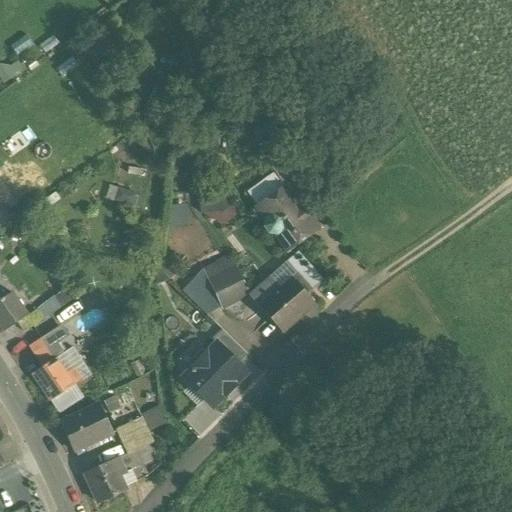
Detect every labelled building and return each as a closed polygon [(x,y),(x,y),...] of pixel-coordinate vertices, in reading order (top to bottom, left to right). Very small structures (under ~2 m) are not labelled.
[(311,195),(290,165),(276,176),(283,186),(287,191),(288,190),(298,204),(311,195)] [(298,204),(288,190),(287,191),(283,186),(256,206),(266,220),(265,228),(269,234),(276,235),(287,250),(316,229),(298,204)] [(233,198),(203,200),(205,221),(235,218),(233,198)] [(0,205),(0,224),(9,218),(0,206),(0,205)] [(322,281),(307,264),(296,273),(312,291),(322,281)] [(235,267),(208,280),(221,309),(248,296),(235,267)] [(279,288),(258,307),(282,333),(314,305),(290,279),(279,288)] [(273,281),(252,300),(258,307),(279,288),(273,281)] [(26,317),(10,294),(1,300),(0,300),(0,328),(3,333),(17,324),(26,317)] [(26,317),(17,324),(24,333),(43,320),(36,310),(26,317)] [(60,328),(31,347),(45,367),(56,359),(62,356),(55,346),(66,338),(60,328)] [(247,355),(222,330),(211,341),(215,345),(216,344),(238,365),(247,355)] [(215,345),(190,371),(190,386),(211,407),(223,394),(225,396),(234,386),(233,385),(245,372),(238,365),(216,344),(215,345)] [(90,376),(72,349),(62,356),(56,359),(74,386),(81,381),(90,376)] [(74,386),(56,359),(45,367),(32,375),(50,402),(74,386)] [(74,386),(50,402),(57,413),(82,397),(74,386)] [(114,399),(103,404),(108,415),(120,410),(114,399)] [(145,411),(152,429),(168,423),(161,405),(145,411)] [(98,407),(60,424),(73,453),(84,448),(99,441),(112,435),(98,407)] [(141,419),(115,431),(121,444),(147,432),(141,419)] [(147,432),(121,444),(126,454),(127,456),(136,451),(147,446),(152,444),(147,432)] [(99,441),(84,448),(86,453),(101,446),(99,441)] [(158,468),(147,446),(136,451),(148,476),(158,468)] [(148,476),(136,451),(127,456),(126,454),(123,456),(135,482),(148,476)] [(135,482),(123,456),(117,458),(124,474),(119,476),(124,488),(135,482)] [(117,458),(83,474),(97,504),(125,491),(124,488),(119,476),(124,474),(117,458)]
